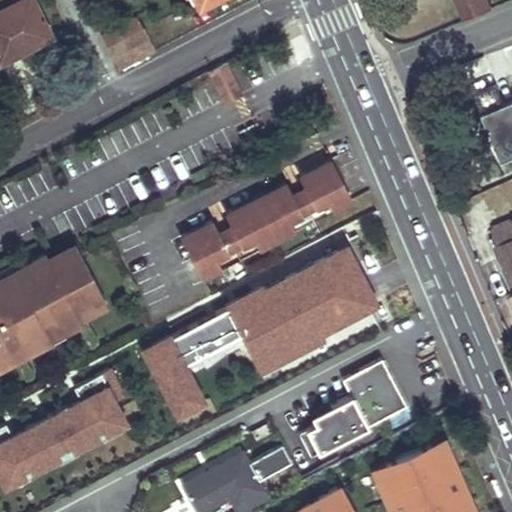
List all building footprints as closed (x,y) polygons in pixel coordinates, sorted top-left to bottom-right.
[(1,0),(6,8),(0,10),(0,59),(30,44),(27,38),(48,28),(34,0),(1,0)] [(490,9),(486,0),(456,0),(464,20),(490,9)] [(155,51),(138,15),(101,34),(119,70),(155,51)] [(51,34),(48,28),(27,38),(30,44),(51,34)] [(266,87),(247,50),(224,62),(241,95),(236,97),(237,101),(266,87)] [(224,62),(207,71),(224,104),(236,97),(241,95),(224,62)] [(511,98),(505,101),(498,83),(477,92),(505,158),(511,155),(511,98)] [(216,230),(210,220),(180,235),(201,276),(219,267),(214,258),(227,251),(226,249),(233,245),(240,241),(241,244),(254,237),(259,246),(293,229),(288,219),(300,213),(299,211),(307,207),(314,203),(315,206),(328,199),(332,208),(350,199),(329,158),(299,174),(304,185),(309,195),(295,202),(290,192),(284,182),(225,212),(231,223),(236,233),(221,240),(216,230)] [(309,195),(304,185),(290,192),(295,202),(309,195)] [(332,208),(328,199),(315,206),(314,203),(307,207),(313,219),(332,208)] [(313,219),(307,207),(299,211),(300,213),(288,219),(293,229),(313,219)] [(511,218),(492,227),(496,234),(499,242),(503,251),(498,253),(511,286),(511,218)] [(236,233),(231,223),(216,230),(221,240),(236,233)] [(371,279),(345,227),(305,248),(311,261),(214,312),(235,351),(371,279)] [(241,244),(240,241),(233,245),(239,257),(259,246),(254,237),(241,244)] [(0,365),(43,342),(41,337),(58,328),(60,331),(83,319),(77,308),(105,293),(78,243),(51,257),(47,250),(23,262),(25,266),(8,275),(7,272),(0,275),(0,287),(1,289),(0,289),(0,365)] [(239,257),(233,245),(226,249),(227,251),(214,258),(219,267),(239,257)] [(170,416),(205,402),(175,327),(140,341),(170,416)] [(309,453),(405,403),(381,356),(341,376),(350,392),(310,413),(314,421),(297,429),(309,453)] [(0,482),(1,485),(132,425),(110,379),(0,428),(0,482)] [(476,511),(441,431),(367,462),(388,511),(476,511)] [(238,511),(239,511),(268,497),(243,449),(181,481),(197,511),(229,494),(238,511)] [(287,511),(353,511),(338,484),(287,511)]
